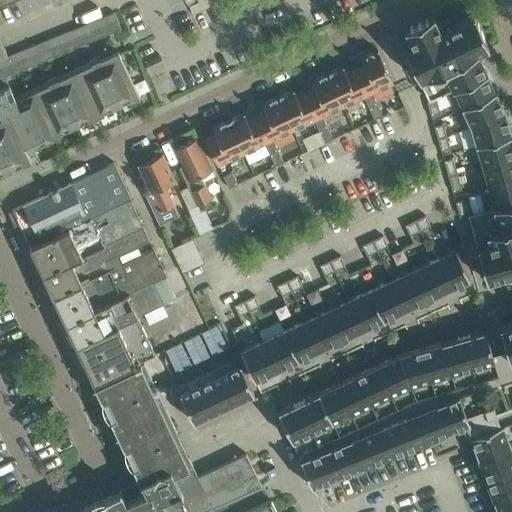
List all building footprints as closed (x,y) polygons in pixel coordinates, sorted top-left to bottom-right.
[(16,100),(12,90),(3,70),(11,67),(13,73),(26,68),(23,62),(31,58),(34,64),(46,59),(44,53),(51,50),(54,56),(66,51),(64,45),(72,42),(74,48),(87,43),(84,37),(92,33),(95,39),(107,34),(104,28),(113,25),(115,31),(121,28),(114,12),(8,56),(0,58),(0,113),(2,117),(0,117),(0,173),(10,169),(31,159),(30,156),(36,154),(33,148),(140,97),(119,51),(16,100)] [(474,15),(442,31),(434,16),(428,19),(427,19),(410,27),(405,30),(412,45),(405,48),(408,55),(420,81),(429,100),(436,97),(454,89),(466,83),(466,82),(457,63),(478,53),(489,48),(484,36),(478,22),(477,22),(474,15)] [(393,82),(378,49),(361,57),(364,62),(355,66),(368,94),(372,92),(393,82)] [(478,53),(457,63),(466,82),(487,72),(478,53)] [(344,66),(328,73),(343,106),(364,96),(368,94),(355,66),(346,71),(344,66)] [(487,72),(466,82),(466,83),(454,89),(463,107),(461,108),(462,108),(497,92),(496,91),(495,92),(486,73),(488,73),(487,72)] [(328,73),(312,81),(314,86),(305,90),(318,117),(322,116),(343,106),(328,73)] [(294,89),(278,96),(294,129),(314,119),(318,117),(305,90),(296,94),(294,89)] [(369,107),(377,103),(372,92),(368,94),(364,96),(369,107)] [(470,126),(506,113),(497,92),(462,108),(470,126)] [(278,96),(262,104),(265,109),(256,113),(269,141),(273,139),(294,129),(278,96)] [(431,115),(440,113),(436,97),(429,100),(427,101),(431,115)] [(383,115),(377,103),(369,107),(374,119),(383,115)] [(256,113),(247,117),(244,112),(229,120),(244,152),(265,143),(269,141),(256,113)] [(511,135),(511,131),(506,113),(470,126),(476,145),(511,135)] [(322,116),(318,117),(314,119),(319,131),(328,127),(322,116)] [(244,152),(229,120),(213,127),(215,132),(205,137),(218,164),(244,152)] [(443,123),(434,126),(438,138),(447,135),(443,123)] [(333,138),(328,127),(319,131),(325,142),(324,142),(325,143),(334,138),(333,138)] [(441,150),(450,147),(447,135),(438,138),(441,150)] [(483,166),(511,157),(511,135),(476,145),(476,146),(477,146),(483,166)] [(215,175),(206,155),(197,137),(175,147),(183,165),(179,167),(188,186),(180,190),(189,209),(213,198),(205,180),(215,175)] [(270,154),(278,150),(273,139),(269,141),(265,143),(270,154)] [(283,161),(278,150),(270,154),(275,165),(275,166),(284,162),(284,161),(283,161)] [(152,191),(146,194),(155,214),(162,211),(172,206),(176,205),(166,185),(176,180),(171,171),(163,153),(139,164),(147,182),(152,191)] [(511,157),(483,166),(489,187),(511,180),(511,157)] [(453,158),(444,160),(448,176),(457,173),(453,158)] [(132,199),(128,191),(114,162),(13,209),(30,246),(131,200),(132,199)] [(238,183),(232,172),(224,176),(229,188),(238,183)] [(453,191),(462,189),(457,173),(448,176),(453,191)] [(511,180),(489,187),(494,207),(497,206),(497,207),(511,202),(511,180)] [(469,214),(465,199),(456,202),(460,217),(468,214),(469,214)] [(150,240),(144,227),(131,200),(30,246),(76,345),(138,316),(164,304),(154,282),(167,276),(154,249),(136,257),(108,270),(105,261),(150,240)] [(511,202),(497,207),(498,207),(507,205),(511,222),(511,202)] [(485,273),(487,281),(504,276),(506,284),(511,282),(511,222),(507,205),(498,207),(497,207),(497,206),(494,207),(469,214),(468,214),(472,228),(475,227),(476,231),(473,232),(479,253),(484,273),(485,273)] [(421,231),(431,226),(426,215),(415,220),(421,231)] [(410,236),(421,231),(415,220),(405,225),(410,236)] [(378,251),(388,246),(383,236),(383,235),(373,240),(378,251)] [(199,250),(193,237),(171,248),(177,260),(199,250)] [(367,256),(378,251),(373,240),(362,245),(363,245),(367,256)] [(470,280),(456,249),(434,259),(448,290),(470,280)] [(205,262),(199,250),(177,260),(183,273),(205,262)] [(335,271),(345,266),(340,256),(341,255),(340,255),(330,260),(335,271)] [(448,290),(434,259),(413,269),(427,300),(448,290)] [(320,265),(325,276),(335,271),(330,260),(319,265),(320,265)] [(427,300),(413,269),(391,279),(406,310),(427,300)] [(292,291),(302,286),(297,276),(298,275),(287,280),(292,291)] [(406,310),(391,279),(370,289),(384,320),(406,310)] [(287,280),(277,285),(282,296),(292,291),(287,280)] [(384,320),(370,289),(348,299),(363,330),(384,320)] [(250,311),(260,306),(255,296),(255,295),(244,300),(250,311)] [(363,330),(348,299),(327,309),(342,340),(363,330)] [(234,305),(239,316),(250,311),(244,300),(234,305)] [(342,340),(327,309),(306,319),(320,350),(342,340)] [(94,384),(136,364),(136,363),(155,354),(138,316),(76,345),(94,384)] [(320,350),(306,319),(284,330),(299,361),(320,350)] [(319,391),(278,411),(301,459),(312,486),(467,424),(471,436),(470,436),(497,511),(511,511),(511,321),(500,325),(502,334),(507,352),(493,356),(485,330),(399,354),(320,392),(319,391)] [(166,348),(177,371),(230,346),(219,323),(166,348)] [(284,330),(263,340),(278,371),(299,361),(284,330)] [(263,340),(241,350),(255,381),(278,371),(263,340)] [(168,411),(161,397),(144,361),(136,364),(94,384),(128,454),(130,460),(131,459),(134,465),(146,491),(126,501),(121,490),(74,511),(276,511),(271,499),(243,511),(207,511),(262,486),(246,453),(198,476),(183,443),(168,411)] [(234,403),(255,393),(241,364),(220,373),(234,403)] [(234,403),(220,373),(201,383),(215,412),(234,403)] [(215,412),(201,383),(180,392),(194,422),(215,412)]
